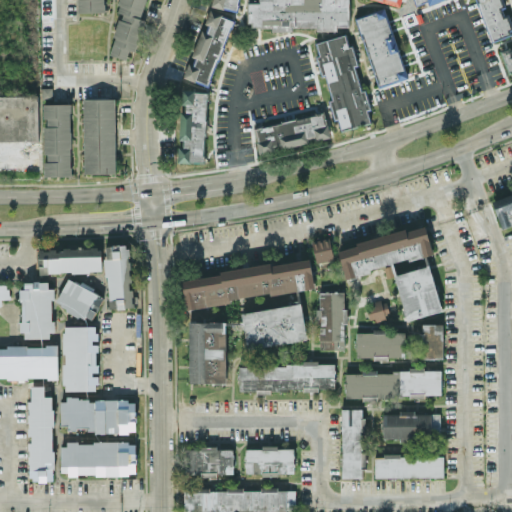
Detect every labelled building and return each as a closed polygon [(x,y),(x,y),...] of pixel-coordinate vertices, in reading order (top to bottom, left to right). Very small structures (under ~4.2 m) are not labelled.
[(105,11),(104,0),(77,0),(78,12),(105,11)] [(146,0),(121,0),(118,12),(120,13),(109,54),(126,59),(129,49),(136,51),(145,18),(142,17),(146,0)] [(212,0),(212,6),(238,11),(240,0),(212,0)] [(348,0),(258,0),(258,2),(247,2),(248,25),(272,24),(272,29),(337,28),(337,26),(349,26),(348,0)] [(476,0),(489,41),(511,34),(500,0),(476,0)] [(184,77),(207,85),(232,17),(208,8),(184,77)] [(357,17),(377,88),(405,80),(386,9),(357,17)] [(340,130),(370,122),(367,110),(370,109),(365,90),(362,91),(347,34),(315,42),(319,55),(316,55),(321,74),(325,73),(340,130)] [(511,71),(511,46),(501,51),(509,72),(511,71)] [(178,162),(204,162),(206,90),(182,90),(180,146),(178,146),(178,162)] [(115,98),(83,99),(84,173),(116,173),(115,98)] [(71,103),(44,103),(44,176),(71,176),(71,103)] [(330,136),(324,112),(252,127),(258,152),(315,140),(315,139),(330,136)] [(511,188),(491,195),(499,224),(511,219),(511,188)] [(441,311),(427,255),(432,254),(425,225),(337,247),(345,277),(384,268),(387,278),(395,275),(405,319),(441,311)] [(334,259),(328,237),(311,242),(317,263),(334,259)] [(107,308),(131,307),(129,244),(105,244),(107,308)] [(102,271),(101,247),(38,249),(39,273),(102,271)] [(181,276),(185,306),(314,289),(310,259),(181,276)] [(68,276),(55,302),(92,321),(105,295),(68,276)] [(21,337),(53,337),(52,288),(48,288),(48,281),(20,281),(21,337)] [(0,284),(0,305),(2,306),(2,298),(8,298),(8,284),(0,284)] [(344,348),(344,323),(345,323),(345,291),(317,291),(319,349),(344,348)] [(366,303),(370,320),(389,316),(386,299),(366,303)] [(241,312),(247,348),(306,339),(301,303),(241,312)] [(189,383),(226,382),(225,321),(189,322),(189,383)] [(442,323),(421,323),(421,337),(413,337),(413,358),(443,357),(442,323)] [(63,325),(64,390),(97,390),(97,373),(97,325),(63,325)] [(405,357),(404,330),(356,331),(356,357),(405,357)] [(0,378),(58,378),(57,345),(0,345),(0,378)] [(238,365),(238,390),(335,389),(335,363),(238,365)] [(345,396),(441,397),(441,370),(345,370),(345,396)] [(27,400),(30,480),(54,479),(52,396),(44,396),(44,385),(31,385),(31,399),(27,400)] [(61,430),(136,430),(135,398),(60,399),(61,430)] [(342,477),(362,477),(362,466),(364,466),(363,408),(341,408),(342,477)] [(382,412),(383,439),(440,438),(439,411),(382,412)] [(61,474),(136,473),(136,441),(61,442),(61,474)] [(232,447),(184,449),(185,475),(233,473),(232,447)] [(245,447),(245,474),(287,474),(287,463),(293,463),(293,447),(245,447)] [(374,477),(443,476),(443,454),(374,455),(374,477)] [(295,511),(295,488),(227,488),(227,489),(184,489),(184,511),(295,511)]
